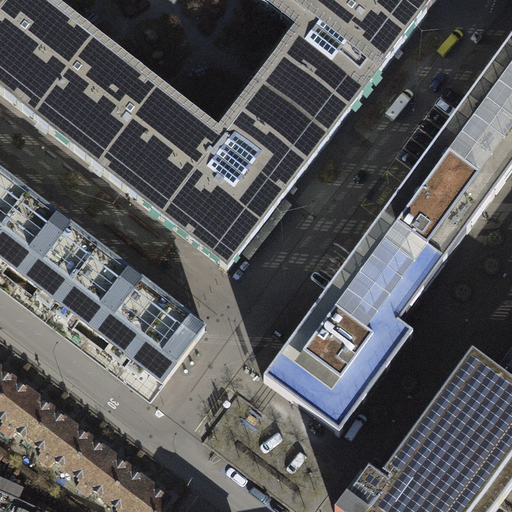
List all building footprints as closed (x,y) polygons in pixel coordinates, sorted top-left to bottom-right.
[(0,0),(0,95),(45,131),(100,173),(228,273),(257,236),(269,221),(291,193),(334,138),(376,85),(378,82),(428,17),(405,0),(0,0)] [(511,44),(481,88),(511,110),(511,44)] [(511,174),(511,110),(481,88),(396,204),(348,269),(338,283),(400,328),(408,316),(457,249),(511,174)] [(0,260),(165,386),(206,332),(190,320),(118,265),(48,212),(0,175),(0,260)] [(400,328),(338,283),(265,383),(340,439),(413,339),(406,332),(400,328)] [(347,500),(338,511),(495,511),(511,489),(511,354),(498,375),(481,363),(415,452),(408,446),(404,451),(400,456),(406,460),(408,462),(396,478),(376,464),(349,501),(347,500)] [(0,385),(10,372),(0,364),(0,385)] [(30,387),(10,372),(0,385),(0,424),(1,425),(30,387)] [(50,402),(30,387),(1,425),(21,440),(50,402)] [(69,416),(50,402),(21,440),(40,455),(69,416)] [(89,431),(69,416),(40,455),(60,469),(89,431)] [(108,446),(89,431),(60,469),(79,484),(108,446)] [(128,461),(108,446),(79,484),(99,499),(128,461)] [(119,511),(148,475),(128,461),(99,499),(116,511),(119,511)] [(0,490),(20,499),(26,487),(0,475),(0,490)] [(150,511),(167,490),(148,475),(119,511),(150,511)] [(41,511),(0,494),(0,511),(41,511)]
